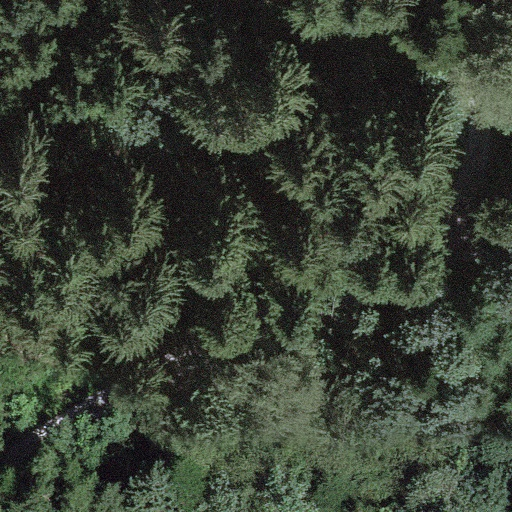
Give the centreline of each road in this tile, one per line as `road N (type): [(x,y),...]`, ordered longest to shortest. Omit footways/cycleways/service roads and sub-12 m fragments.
road 1 (track): [(0,466),(53,428),(443,244)]
road 2 (track): [(443,244),(468,194),(484,130),(475,0)]
